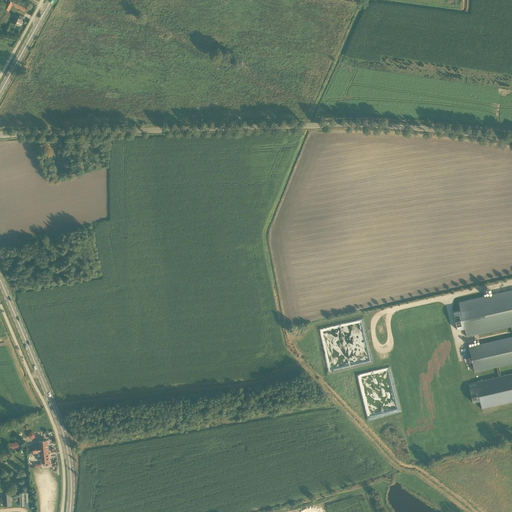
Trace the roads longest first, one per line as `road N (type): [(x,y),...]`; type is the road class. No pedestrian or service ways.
road 1 (unclassified): [(511,137),(395,122),(0,133)]
road 2 (primary): [(69,511),(67,448),(0,277)]
